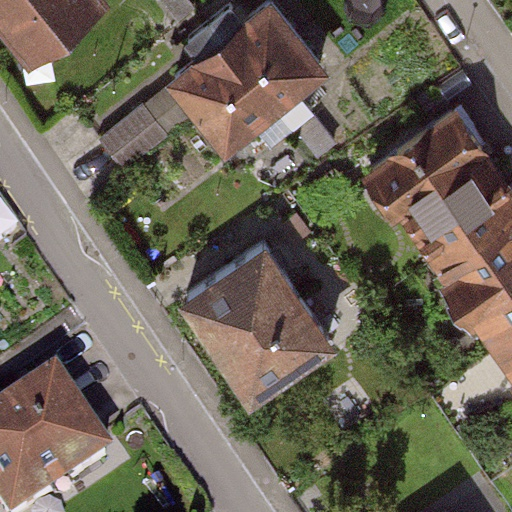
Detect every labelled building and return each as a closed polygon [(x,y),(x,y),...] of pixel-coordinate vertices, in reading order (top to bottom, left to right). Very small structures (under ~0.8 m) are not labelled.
[(0,0),(0,38),(14,57),(90,0),(0,0)] [(188,55),(157,78),(206,142),(309,65),(259,0),(254,0),(232,18),(226,10),(181,45),(188,55)] [(159,91),(103,134),(128,166),(183,123),(159,91)] [(511,177),(461,106),(367,172),(511,377),(511,177)] [(180,298),(245,394),(327,339),(262,243),(180,298)] [(0,511),(37,511),(107,466),(53,385),(0,420),(0,511)]
